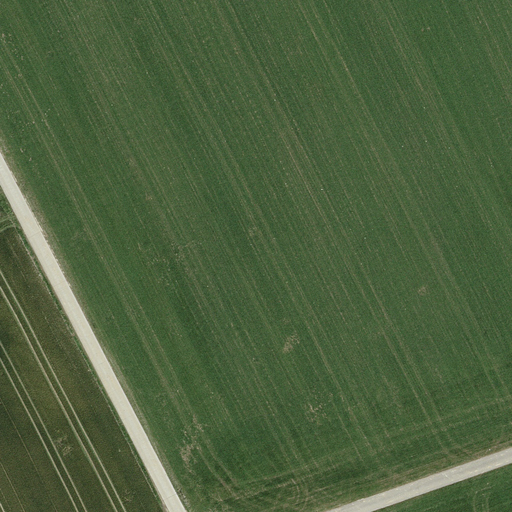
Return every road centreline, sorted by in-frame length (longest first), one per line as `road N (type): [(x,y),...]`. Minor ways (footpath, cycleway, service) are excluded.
road 1 (unclassified): [(178,511),(0,169)]
road 2 (track): [(511,458),(362,511)]
